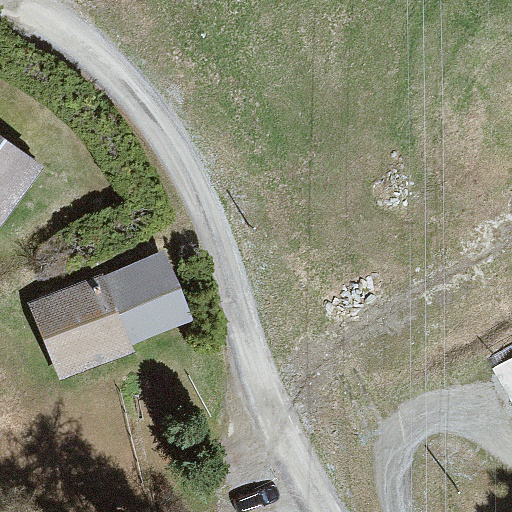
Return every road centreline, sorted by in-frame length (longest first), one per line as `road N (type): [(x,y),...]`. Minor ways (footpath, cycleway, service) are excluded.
road 1 (track): [(322,511),(239,343),(183,193),(146,129),(102,72),(0,1)]
road 2 (track): [(511,454),(471,421),(438,414),(412,422),(388,454),(393,511)]
